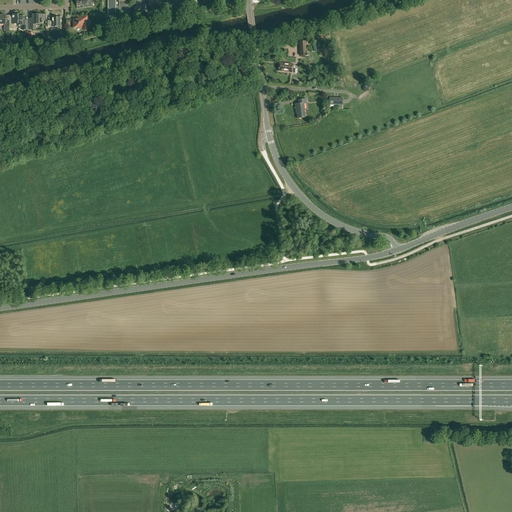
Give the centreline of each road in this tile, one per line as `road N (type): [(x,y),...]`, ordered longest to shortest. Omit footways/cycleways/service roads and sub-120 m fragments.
road 1 (motorway): [(0,401),(511,400)]
road 2 (motorway): [(511,385),(0,385)]
road 3 (tertiary): [(0,307),(393,251)]
road 4 (tertiary): [(393,251),(387,238),(325,217),(287,178),(267,131),(248,0)]
road 5 (track): [(254,42),(404,0)]
road 6 (tertiary): [(511,207),(393,251)]
